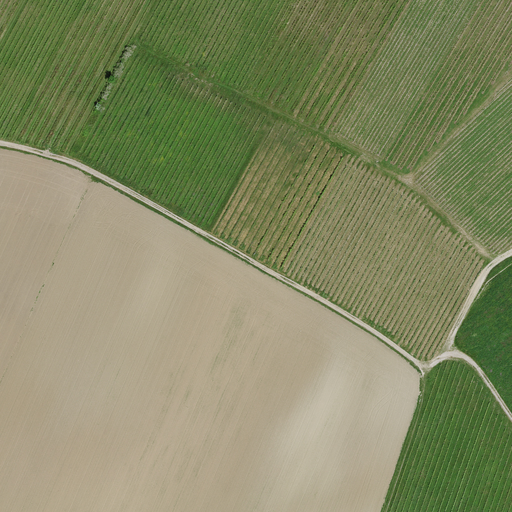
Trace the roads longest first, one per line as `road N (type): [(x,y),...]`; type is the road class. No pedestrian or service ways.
road 1 (track): [(511,416),(472,359),(457,354),(419,363),(77,164),(0,143)]
road 2 (track): [(383,511),(433,362)]
road 3 (track): [(441,356),(486,271),(511,252)]
